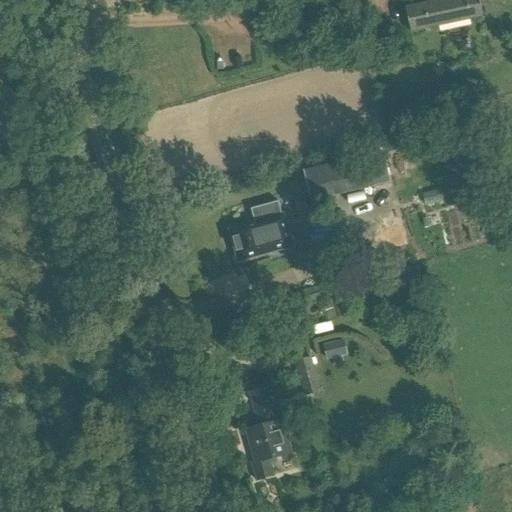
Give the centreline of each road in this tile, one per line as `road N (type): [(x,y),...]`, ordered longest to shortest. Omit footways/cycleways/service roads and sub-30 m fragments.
road 1 (secondary): [(210,511),(92,88),(76,0)]
road 2 (track): [(0,63),(10,126),(127,511)]
